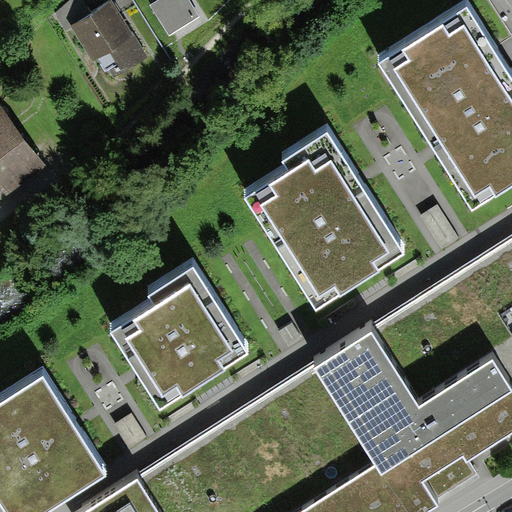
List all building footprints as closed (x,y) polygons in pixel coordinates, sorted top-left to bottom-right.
[(185,0),(161,0),(148,8),(164,34),(194,15),(185,0)] [(511,72),(467,0),(463,0),(378,53),(468,198),(511,170),(511,72)] [(84,1),(56,17),(69,39),(81,33),(98,64),(111,57),(121,76),(146,63),(116,8),(94,19),(84,1)] [(0,194),(3,198),(44,166),(0,108),(0,194)] [(287,163),(245,189),(313,300),(401,247),(326,124),(280,151),(287,163)] [(438,200),(421,211),(442,246),(460,235),(438,200)] [(511,425),(511,230),(67,511),(410,511),(476,471),(466,454),(511,425)] [(152,294),(108,322),(158,400),(247,343),(190,255),(145,284),(152,294)] [(293,319),(279,328),(289,343),(302,335),(293,319)] [(42,365),(0,391),(0,493),(12,511),(30,511),(105,465),(42,365)] [(132,409),(114,420),(130,444),(147,433),(132,409)]
